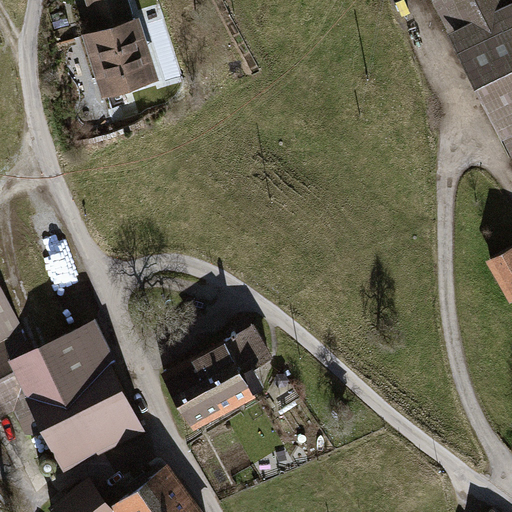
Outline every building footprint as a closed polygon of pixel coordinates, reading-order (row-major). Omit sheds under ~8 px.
[(129,0),(86,0),(95,28),(79,32),(98,93),(158,77),(141,14),(134,17),(129,0)] [(511,0),(437,0),(426,6),(511,166),(511,0)] [(33,212),(51,268),(74,261),(56,204),(33,212)] [(511,245),(485,261),(506,300),(511,297),(511,245)] [(0,295),(0,420),(33,404),(68,474),(146,435),(110,364),(116,361),(94,316),(39,344),(27,350),(0,295)] [(274,354),(255,319),(193,352),(225,410),(259,391),(246,368),(274,354)] [(225,410),(193,352),(162,368),(195,428),(225,410)] [(88,475),(46,507),(50,511),(196,511),(168,467),(113,506),(88,475)]
